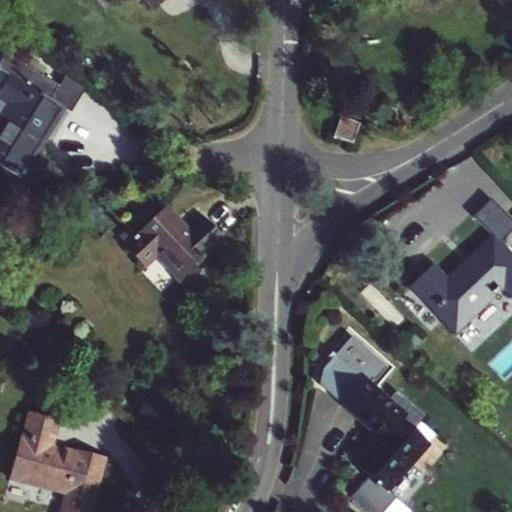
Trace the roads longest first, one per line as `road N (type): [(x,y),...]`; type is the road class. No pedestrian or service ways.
road 1 (residential): [(245,511),(269,446),(277,279)]
road 2 (residential): [(277,279),(343,210),(412,161)]
road 3 (residential): [(278,156),(283,0)]
road 4 (residential): [(412,161),(361,171),(278,156)]
road 5 (residential): [(277,279),(278,156)]
